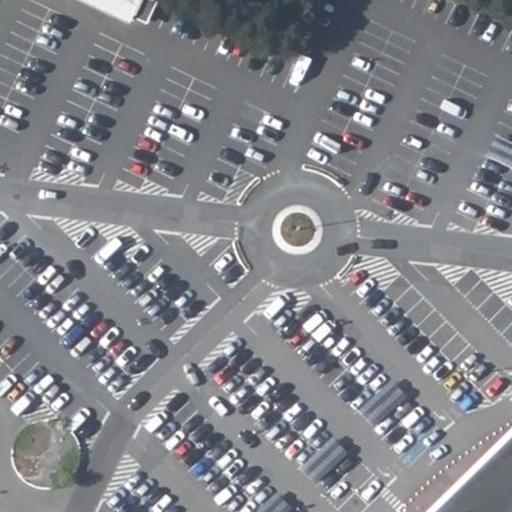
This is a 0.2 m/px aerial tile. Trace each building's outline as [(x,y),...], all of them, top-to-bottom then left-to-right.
[(75,0),(132,26),(135,21),(144,0),(75,0)] [(158,2),(154,0),(144,0),(135,21),(147,26),(158,2)] [(361,415),(377,431),(404,404),(388,389),(361,415)] [(446,511),(476,484),(482,490),(489,486),(499,489),(504,500),(501,509),(504,511),(511,504),(511,430),(428,511),(446,511)] [(304,471),(319,487),(346,461),(331,444),(304,471)] [(503,511),(504,511),(501,509),(504,500),(499,489),(489,486),(482,490),(476,484),(446,511),(503,511)] [(262,511),(284,511),(274,501),(262,511)]
